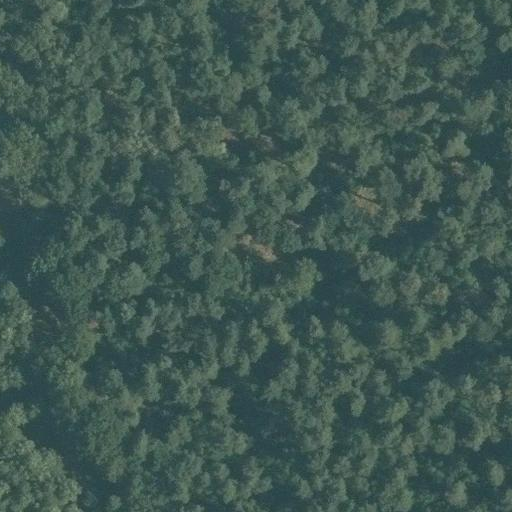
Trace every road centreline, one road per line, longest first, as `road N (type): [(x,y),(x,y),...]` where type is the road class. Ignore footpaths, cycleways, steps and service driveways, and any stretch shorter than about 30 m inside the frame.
road 1 (track): [(62,309),(511,216)]
road 2 (track): [(0,169),(62,309),(118,511)]
road 3 (track): [(0,128),(21,119),(63,74),(105,0)]
